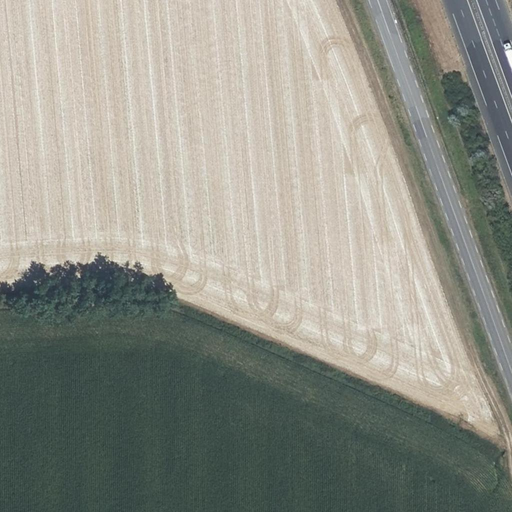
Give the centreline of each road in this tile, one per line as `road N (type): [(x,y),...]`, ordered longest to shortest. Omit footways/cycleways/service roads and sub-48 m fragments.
road 1 (track): [(341,0),(511,443)]
road 2 (primary): [(376,0),(511,372)]
road 3 (motorway): [(457,0),(511,149)]
